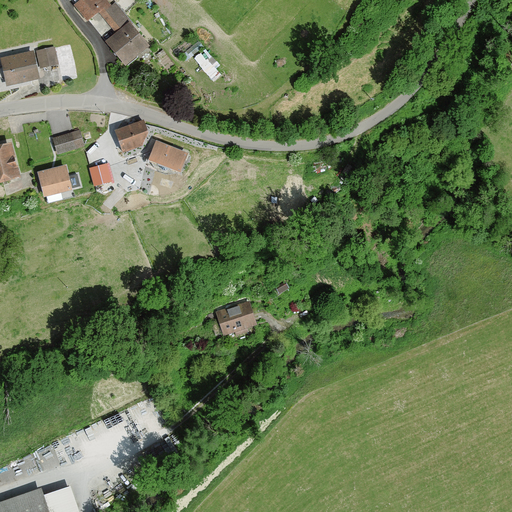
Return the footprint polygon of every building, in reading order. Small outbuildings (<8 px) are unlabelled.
[(107,5),(103,0),(83,0),(75,6),(87,21),(107,5)] [(129,22),(115,4),(102,14),(117,32),(129,22)] [(147,48),(129,26),(107,44),(125,66),(147,48)] [(56,45),(40,47),(43,66),(59,64),(56,45)] [(214,79),(224,70),(204,48),(194,57),(214,79)] [(33,50),(1,58),(7,86),(40,78),(33,50)] [(149,143),(142,125),(118,133),(124,152),(149,143)] [(78,133),(55,140),(58,153),(82,146),(78,133)] [(186,157),(157,145),(150,162),(179,174),(186,157)] [(10,149),(0,151),(0,184),(17,180),(10,149)] [(106,166),(91,170),(95,186),(110,182),(106,166)] [(70,191),(65,169),(39,175),(45,198),(70,191)] [(257,327),(249,303),(216,313),(223,338),(257,327)] [(73,511),(65,487),(36,497),(34,490),(0,501),(0,511),(73,511)]
